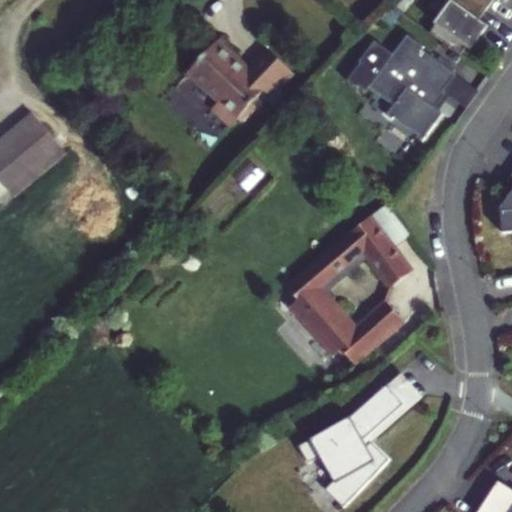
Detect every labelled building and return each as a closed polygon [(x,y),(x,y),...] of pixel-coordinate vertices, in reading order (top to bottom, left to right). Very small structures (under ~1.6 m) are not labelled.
[(435,25),(429,33),(460,56),(466,47),(472,38),(477,41),(487,26),(479,19),(492,0),(501,0),(504,2),(505,0),(451,0),(434,24),(435,25)] [(369,88),(394,106),(386,117),(392,121),(394,119),(418,136),(417,138),(422,143),(443,115),(435,109),(445,94),(443,92),(455,75),(422,50),(423,48),(407,36),(393,55),(374,42),(359,63),(360,64),(347,82),(357,89),(358,88),(366,93),(369,88)] [(466,47),(470,51),(477,41),(472,38),(466,47)] [(258,63),(240,82),(236,85),(227,76),(230,73),(210,54),(179,87),(210,115),(202,122),(221,139),(228,131),(242,116),(254,104),(257,107),(280,83),(258,63)] [(240,82),(230,73),(227,76),(236,85),(240,82)] [(0,137),(0,181),(15,198),(68,149),(31,109),(0,137)] [(245,119),(242,116),(228,131),(231,134),(245,119)] [(511,185),(511,192),(501,208),(504,234),(511,232),(511,175),(507,182),(511,185)] [(287,288),(304,305),(365,254),(392,288),(413,273),(393,245),(370,217),(342,240),(332,249),(301,276),(286,289),(287,288)] [(334,344),(361,374),(410,330),(383,300),(334,344)] [(329,489),(346,505),(391,459),(374,443),(373,444),(367,437),(405,404),(389,386),(353,418),(303,446),(311,462),(323,455),(338,480),(329,489)] [(511,511),(511,509),(490,496),(479,511),(511,511)]
